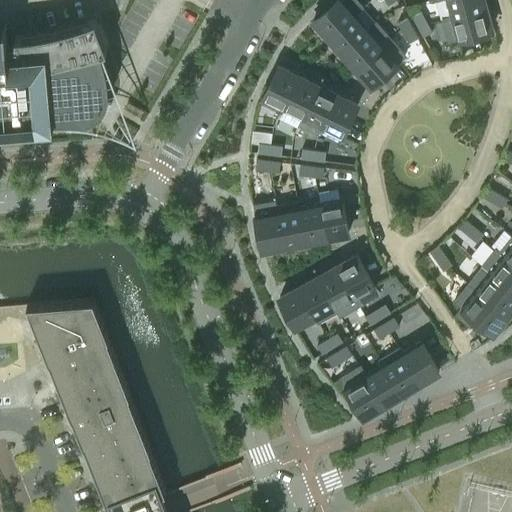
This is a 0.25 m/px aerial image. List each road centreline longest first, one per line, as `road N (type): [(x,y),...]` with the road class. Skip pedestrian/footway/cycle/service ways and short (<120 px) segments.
road 1 (tertiary): [(146,208),(175,235),(280,499)]
road 2 (residential): [(403,259),(375,200),(373,147),(398,100),(440,75),(511,55)]
road 3 (residential): [(146,208),(263,0)]
road 4 (residential): [(403,259),(441,226),(475,176),(499,128),(511,56)]
road 5 (tertiary): [(500,414),(280,499)]
road 6 (residential): [(500,414),(469,351),(403,259)]
road 7 (tertiary): [(0,205),(105,198),(146,208)]
road 8 (residential): [(0,419),(36,432),(71,511)]
